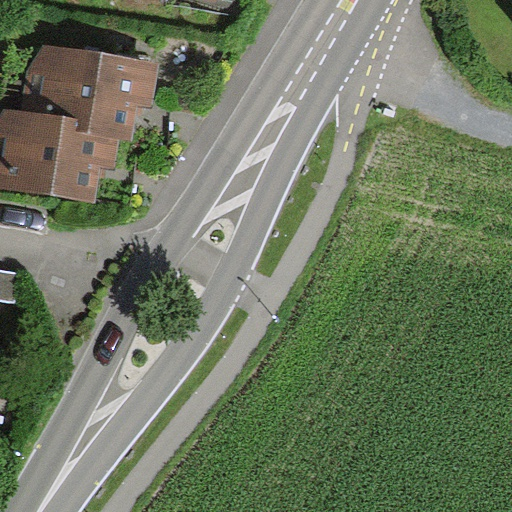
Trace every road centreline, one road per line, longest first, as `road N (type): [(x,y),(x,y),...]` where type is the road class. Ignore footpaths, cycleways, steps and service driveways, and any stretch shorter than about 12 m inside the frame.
road 1 (secondary): [(40,511),(350,0)]
road 2 (track): [(326,38),(462,114),(511,125)]
